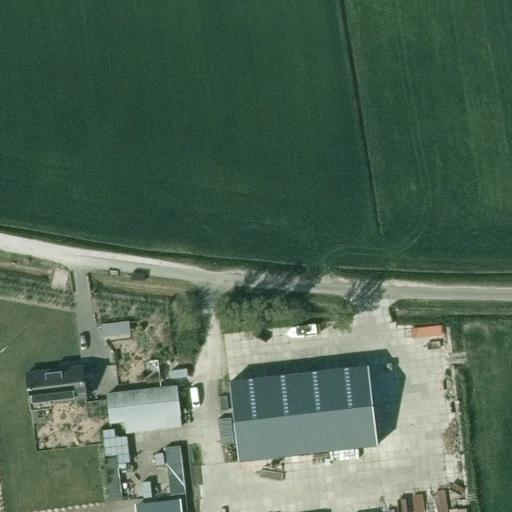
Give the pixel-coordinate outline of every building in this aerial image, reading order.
[(113,326),(101,327),(102,339),(114,338),(113,326)] [(80,367),(26,371),(29,403),(83,398),(80,367)] [(368,367),(229,383),(238,462),(377,446),(368,367)] [(179,428),(177,415),(174,387),(105,395),(108,423),(123,422),(124,434),(179,428)] [(127,440),(112,440),(113,469),(128,468),(127,440)] [(179,447),(164,449),(170,497),(185,495),(179,447)] [(180,511),(179,500),(143,505),(144,511),(180,511)]
